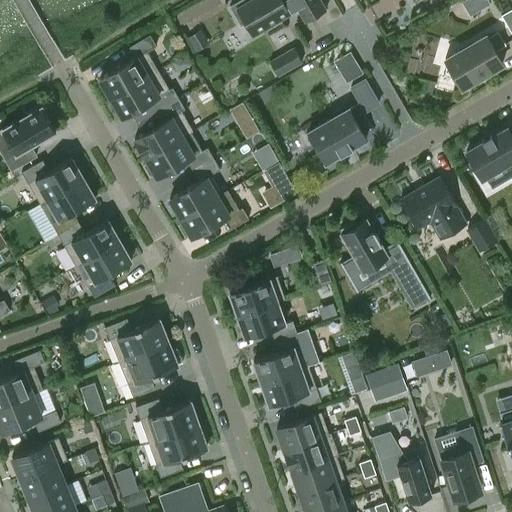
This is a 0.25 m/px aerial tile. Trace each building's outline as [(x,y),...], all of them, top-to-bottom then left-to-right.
[(239,0),(233,3),(252,35),(280,19),(281,19),(281,18),(288,14),(289,14),(290,13),(290,11),(296,7),(305,22),(326,10),(320,0),(239,0)] [(489,0),(459,0),(459,1),(467,14),(490,1),(489,0)] [(511,8),(501,14),(511,33),(511,8)] [(511,38),(502,22),(494,27),(504,43),(511,38)] [(445,58),(461,87),(503,63),(495,50),(504,44),(497,32),(488,38),(486,34),(445,58)] [(100,77),(111,97),(158,70),(147,50),(156,45),(150,34),(129,46),(135,57),(100,77)] [(293,47),(269,61),(277,75),(302,61),(293,47)] [(169,89),(158,70),(111,97),(122,116),(152,99),(158,110),(179,98),(172,87),(169,89)] [(379,103),(364,78),(350,86),(359,102),(349,108),(348,107),(347,108),(345,105),(332,112),(334,116),(307,131),(309,133),(305,135),(313,148),(316,147),(325,162),(366,138),(354,116),(364,110),(365,111),(379,103)] [(204,82),(194,87),(201,102),(212,97),(204,82)] [(185,108),(179,98),(158,110),(164,120),(135,137),(146,157),(190,131),(193,130),(181,110),(185,108)] [(243,136),(256,129),(240,99),(227,106),(243,136)] [(36,155),(30,144),(56,130),(41,105),(0,129),(0,149),(12,170),(36,155)] [(466,151),(482,177),(505,163),(511,175),(511,133),(511,134),(507,127),(466,151)] [(191,131),(190,131),(146,157),(149,161),(143,164),(150,176),(155,173),(157,176),(187,159),(193,170),(214,158),(207,147),(202,150),(191,131)] [(40,202),(83,177),(71,157),(49,170),(42,159),(21,171),(40,202)] [(220,168),(214,158),(193,170),(199,180),(170,197),(181,217),(221,193),(210,174),(220,168)] [(272,186),(262,192),(271,207),(297,192),(280,162),(264,171),(272,186)] [(465,223),(455,204),(456,203),(440,176),(424,185),(424,186),(417,191),(416,189),(416,190),(400,199),(416,227),(430,219),(441,238),(465,223)] [(40,202),(58,234),(80,221),(74,210),(95,198),(83,177),(40,202)] [(190,233),(192,236),(222,219),(228,230),(249,218),(242,207),(239,209),(227,189),(221,193),(181,217),(183,221),(178,224),(185,236),(190,233)] [(467,227),(480,249),(496,240),(483,218),(467,227)] [(86,231),(80,221),(58,234),(76,265),(120,239),(108,219),(86,231)] [(396,240),(397,243),(384,250),(380,242),(381,241),(373,228),(372,229),(366,219),(356,224),(354,220),(340,228),(343,232),(341,233),(355,256),(343,263),(341,261),(340,262),(357,291),(358,290),(357,288),(393,267),(406,290),(420,282),(429,297),(430,297),(397,239),(396,240)] [(131,260),(120,239),(76,265),(94,296),(115,284),(109,273),(131,260)] [(298,244),(284,249),(288,262),(303,257),(298,244)] [(319,285),(332,281),(324,258),(312,263),(319,285)] [(229,292),(237,314),(285,297),(277,275),(245,286),(243,281),(231,285),(233,291),(229,292)] [(50,296),(41,300),(49,314),(57,309),(50,296)] [(270,328),(274,339),(297,331),(293,319),(285,322),(278,301),(285,298),(285,297),(237,314),(245,336),(270,328)] [(0,301),(0,300),(0,315),(10,310),(4,299),(0,301)] [(445,312),(435,318),(442,329),(451,323),(445,312)] [(118,361),(169,341),(159,318),(131,329),(127,317),(104,326),(118,361)] [(253,360),(261,382),(309,365),(309,364),(301,367),(294,346),(301,343),(297,331),(274,339),(278,351),(253,360)] [(178,364),(169,341),(118,361),(133,396),(155,387),(150,375),(178,364)] [(0,378),(0,405),(43,388),(33,365),(44,361),(40,349),(10,361),(15,372),(0,378)] [(426,356),(412,361),(417,376),(452,364),(447,349),(440,351),(426,356)] [(354,351),(341,355),(345,367),(358,362),(354,351)] [(398,362),(365,373),(375,401),(408,389),(398,362)] [(321,400),(309,365),(261,382),(269,404),(294,396),(298,408),(321,400)] [(363,376),(350,381),(354,392),(367,388),(363,376)] [(79,385),(89,414),(103,409),(93,380),(79,385)] [(43,388),(0,405),(0,426),(2,432),(34,419),(38,430),(61,421),(56,409),(41,415),(32,393),(43,389),(43,388)] [(148,441),(199,423),(190,400),(162,410),(158,398),(135,406),(148,441)] [(511,407),(499,412),(502,421),(500,422),(511,460),(511,407)] [(284,449),(331,433),(331,432),(328,433),(321,411),(277,426),(284,449)] [(344,420),(346,427),(358,423),(355,416),(344,420)] [(85,433),(94,429),(90,418),(81,422),(85,433)] [(207,447),(199,423),(148,441),(160,476),(183,468),(179,457),(207,447)] [(358,423),(346,427),(349,434),(360,430),(358,423)] [(455,501),(463,498),(465,503),(479,498),(478,493),(480,492),(472,465),(483,461),(472,428),(459,432),(464,445),(439,453),(455,501)] [(410,501),(432,494),(419,456),(408,459),(391,430),(372,436),(386,480),(401,475),(410,501)] [(284,449),(292,470),(338,454),(331,433),(284,449)] [(12,455),(21,477),(67,458),(58,436),(12,455)] [(90,462),(99,458),(95,447),(85,451),(90,462)] [(292,470),(299,492),(344,476),(336,456),(339,455),(338,454),(292,470)] [(67,459),(67,458),(21,477),(29,498),(65,484),(56,464),(67,459)] [(358,463),(361,470),(372,466),(370,459),(358,463)] [(113,470),(121,492),(135,487),(127,464),(113,470)] [(372,466),(361,470),(363,477),(375,474),(372,466)] [(299,492),(306,511),(310,511),(342,501),(335,480),(344,477),(344,476),(299,492)] [(69,481),(75,500),(83,497),(77,478),(69,481)] [(97,483),(101,494),(110,490),(106,479),(97,483)] [(225,511),(223,505),(208,511),(198,482),(159,495),(165,511),(225,511)] [(65,484),(29,498),(35,511),(56,511),(73,505),(65,484)] [(126,509),(149,501),(144,488),(122,496),(126,509)] [(110,490),(101,494),(106,505),(115,501),(110,490)] [(310,511),(345,511),(342,501),(310,511)] [(373,506),(375,511),(379,511),(387,509),(385,502),(373,506)]
